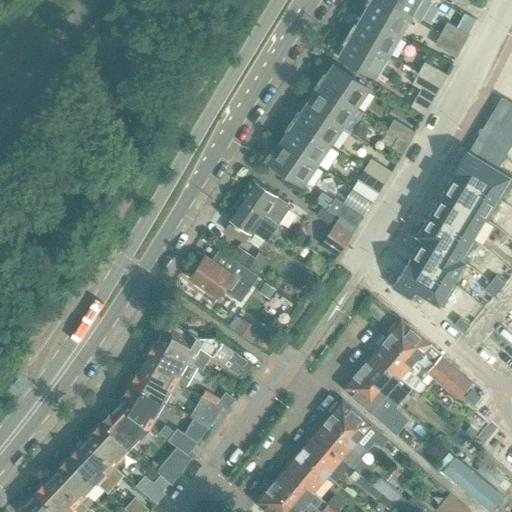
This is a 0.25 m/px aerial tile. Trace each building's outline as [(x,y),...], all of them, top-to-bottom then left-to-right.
[(369,4),(362,15),(399,36),(410,17),(381,0),(368,0),(367,3),(369,4)] [(381,0),(410,17),(419,22),(430,1),(428,0),(381,0)] [(354,26),(349,34),(387,56),(399,36),(362,15),(356,27),(354,26)] [(446,23),(440,34),(462,46),(468,35),(446,23)] [(346,43),(339,56),(376,77),(387,56),(349,34),(345,42),(346,43)] [(440,34),(434,45),(456,57),(462,46),(440,34)] [(424,63),(418,74),(429,80),(441,87),(447,75),(436,69),(424,63)] [(323,76),(318,84),(354,109),(368,89),(333,65),(325,77),(323,76)] [(420,90),(410,107),(424,116),(429,107),(435,98),(441,87),(429,80),(418,74),(412,85),(420,90)] [(315,93),(307,104),(341,127),(354,109),(318,84),(313,91),(315,93)] [(511,103),(501,97),(468,151),(496,168),(511,141),(511,103)] [(298,114),(292,121),(329,146),(341,127),(307,104),(299,115),(298,114)] [(289,130),(281,141),(316,165),(329,146),(292,121),(287,129),(289,130)] [(393,121),(387,131),(397,137),(408,144),(415,133),(393,121)] [(397,137),(391,148),(402,155),(408,144),(397,137)] [(272,152),(267,159),(268,160),(268,161),(302,185),(316,165),(281,141),(273,153),(272,152)] [(466,151),(454,172),(500,200),(511,181),(511,178),(496,169),(468,152),(466,151)] [(371,160),(364,170),(385,183),(391,173),(371,160)] [(364,170),(357,181),(378,194),(385,183),(364,170)] [(454,174),(442,193),(484,218),(483,220),(487,222),(500,200),(454,172),(453,173),(454,174)] [(251,180),(239,198),(275,225),(277,227),(278,225),(290,207),(277,198),(251,180)] [(442,193),(430,214),(471,239),(472,238),(483,220),(484,218),(442,193)] [(226,225),(223,230),(243,245),(256,226),(271,236),(277,227),(275,225),(239,198),(225,217),(230,220),(226,225)] [(334,200),(328,209),(355,228),(356,228),(358,225),(362,219),(363,217),(346,206),(335,199),(334,200)] [(324,207),(317,216),(330,225),(336,216),(324,207)] [(430,214),(417,235),(422,238),(422,237),(464,263),(464,262),(463,261),(476,241),(472,238),(471,239),(430,214)] [(334,225),(321,245),(336,255),(350,236),(350,235),(346,232),(336,225),(335,224),(334,225)] [(422,238),(410,258),(452,283),(452,282),(464,263),(422,237),(422,238)] [(237,248),(230,258),(251,273),(258,263),(237,248)] [(192,276),(189,279),(206,291),(206,296),(211,299),(216,298),(217,299),(223,291),(229,295),(229,294),(239,301),(256,277),(222,254),(215,264),(205,257),(198,267),(194,267),(190,273),(192,276)] [(410,258),(392,287),(411,298),(415,291),(443,307),(456,285),(452,282),(452,283),(410,258)] [(496,276),(490,283),(499,291),(505,284),(496,276)] [(490,283),(484,290),(493,298),(499,291),(490,283)] [(269,298),(275,290),(265,284),(260,292),(269,298)] [(460,318),(454,325),(463,333),(469,326),(460,318)] [(400,320),(385,338),(412,361),(420,352),(432,363),(425,372),(456,398),(472,382),(400,320)] [(242,321),(234,331),(248,340),(255,330),(242,321)] [(165,326),(156,342),(188,361),(197,367),(199,368),(202,369),(210,356),(228,369),(236,375),(240,370),(246,361),(217,340),(200,340),(198,338),(197,334),(191,331),(186,332),(173,324),(165,326)] [(263,337),(258,345),(267,352),(273,344),(263,337)] [(384,338),(371,354),(410,387),(413,389),(420,381),(406,369),(412,361),(385,338),(384,338)] [(149,356),(144,364),(176,382),(185,388),(197,367),(188,361),(156,342),(154,345),(151,346),(147,352),(149,356)] [(371,354),(357,370),(384,393),(390,387),(402,397),(410,387),(371,354)] [(135,373),(132,380),(133,383),(132,385),(164,403),(176,382),(144,364),(139,372),(135,373)] [(357,370),(343,387),(384,422),(392,429),(396,432),(407,419),(394,409),(398,405),(396,404),(384,393),(357,370)] [(120,406),(119,407),(148,429),(164,403),(132,385),(130,387),(126,388),(123,394),(125,398),(120,406)] [(224,392),(216,403),(223,409),(226,411),(234,399),(232,398),(224,392)] [(201,397),(189,415),(193,418),(192,420),(207,429),(208,428),(220,409),(201,397)] [(341,402),(328,418),(356,442),(367,451),(374,444),(381,449),(389,440),(379,431),(343,400),(341,402)] [(103,423),(102,424),(129,449),(148,429),(119,407),(112,414),(108,414),(103,419),(103,423)] [(323,423),(313,435),(353,468),(360,460),(367,451),(356,442),(328,418),(327,419),(323,423)] [(192,420),(183,434),(195,444),(202,436),(206,429),(207,429),(192,420)] [(93,435),(86,442),(113,467),(129,449),(102,424),(101,426),(97,425),(92,430),(93,435)] [(471,426),(464,434),(472,440),(479,433),(471,426)] [(401,436),(401,437),(408,443),(413,438),(405,431),(401,436)] [(312,436),(299,451),(327,476),(335,483),(337,481),(349,467),(352,469),(353,468),(313,435),(312,436)] [(71,457),(69,459),(97,484),(106,474),(116,484),(123,476),(113,467),(86,442),(78,450),(74,449),(70,454),(71,457)] [(299,451),(285,468),(312,492),(327,476),(299,451)] [(169,457),(157,472),(171,484),(183,470),(169,457)] [(455,458),(443,472),(489,511),(490,511),(494,508),(502,498),(455,458)] [(59,470),(52,477),(88,509),(88,508),(91,505),(90,500),(86,496),(97,484),(69,459),(68,461),(63,461),(58,466),(59,470)] [(485,460),(475,471),(496,488),(498,486),(504,479),(505,478),(485,460)] [(285,468),(270,485),(298,509),(302,511),(309,504),(314,509),(322,500),(312,492),(285,468)] [(136,487),(136,488),(154,505),(156,503),(163,494),(161,492),(169,483),(160,475),(159,477),(152,485),(145,478),(136,487)] [(360,476),(354,482),(376,500),(382,493),(372,485),(371,486),(360,476)] [(37,492),(36,494),(56,511),(84,511),(88,509),(52,477),(45,485),(41,484),(36,489),(37,492)] [(379,477),(372,485),(382,493),(394,504),(401,496),(379,477)] [(504,479),(498,486),(504,492),(511,484),(504,479)] [(270,485),(256,502),(268,511),(301,511),(302,511),(298,509),(270,485)] [(56,511),(36,494),(21,509),(21,511),(56,511)] [(333,495),(327,503),(337,511),(344,504),(333,495)] [(470,511),(450,495),(436,511),(438,511),(470,511)] [(145,511),(133,501),(125,509),(127,511),(145,511)]
